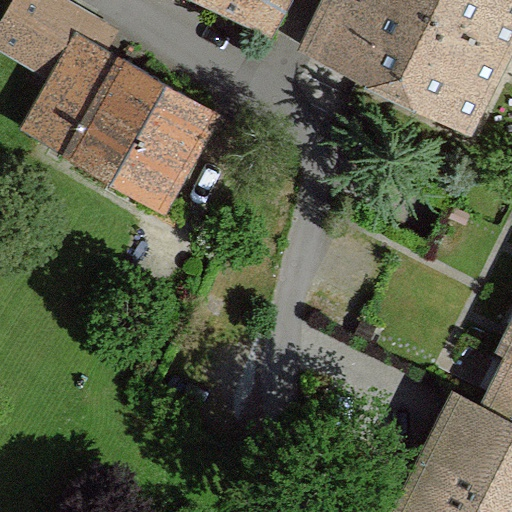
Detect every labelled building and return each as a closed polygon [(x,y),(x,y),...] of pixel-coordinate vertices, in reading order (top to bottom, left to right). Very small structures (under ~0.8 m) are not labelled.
[(0,41),(58,76),(84,34),(94,19),(61,0),(14,0),(0,22),(0,41)] [(209,0),(275,30),(289,0),(209,0)] [(511,0),(340,0),(314,53),(469,127),(511,38),(511,0)] [(72,152),(126,59),(84,34),(58,76),(30,126),(72,152)] [(126,59),(72,152),(156,199),(207,105),(126,59)] [(511,511),(511,379),(499,405),(474,391),(414,511),(511,511)]
